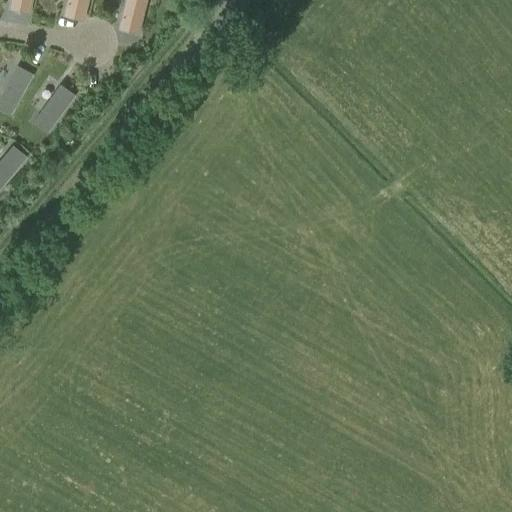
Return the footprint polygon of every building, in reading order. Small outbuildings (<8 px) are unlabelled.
[(31,0),(11,0),(10,5),(29,10),(31,0)] [(87,0),(67,0),(65,12),(83,17),(87,0)] [(125,0),(119,26),(138,30),(145,0),(125,0)] [(31,73),(17,66),(0,96),(0,107),(10,113),(31,73)] [(47,131),(73,95),(60,85),(33,121),(47,131)] [(0,186),(25,156),(12,145),(0,160),(0,186)]
